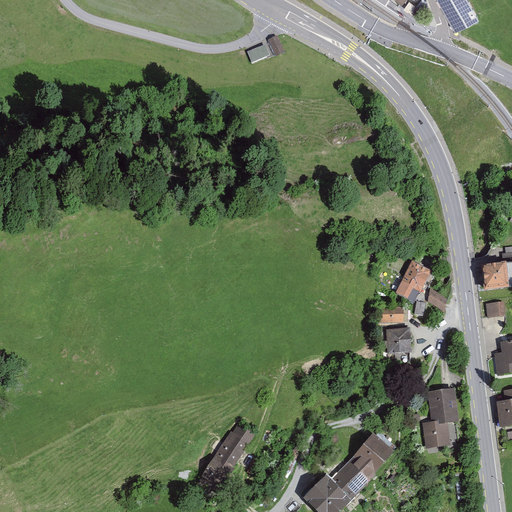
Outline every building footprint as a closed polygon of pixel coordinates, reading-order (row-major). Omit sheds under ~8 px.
[(466,0),(439,0),(457,29),(477,17),(466,0)] [(284,52),(278,36),(270,40),(276,55),(284,52)] [(270,54),(266,45),(248,52),(252,62),(270,54)] [(504,264),(484,267),(487,288),(507,285),(504,264)] [(407,268),(394,291),(412,301),(425,278),(407,268)] [(486,301),(487,317),(506,315),(504,300),(486,301)] [(405,308),(383,310),(384,322),(406,321),(405,308)] [(409,330),(384,332),(386,351),(410,349),(409,330)] [(511,340),(495,343),(499,374),(511,371),(511,340)] [(458,444),(452,389),(431,391),(435,424),(426,425),(428,447),(458,444)] [(511,392),(500,393),(503,424),(511,423),(511,392)] [(255,433),(238,422),(199,482),(217,493),(255,433)] [(356,457),(330,483),(348,502),(370,480),(368,478),(392,451),(375,435),(356,457)] [(326,479),(306,498),(320,511),(338,511),(348,502),(330,483),(326,479)]
